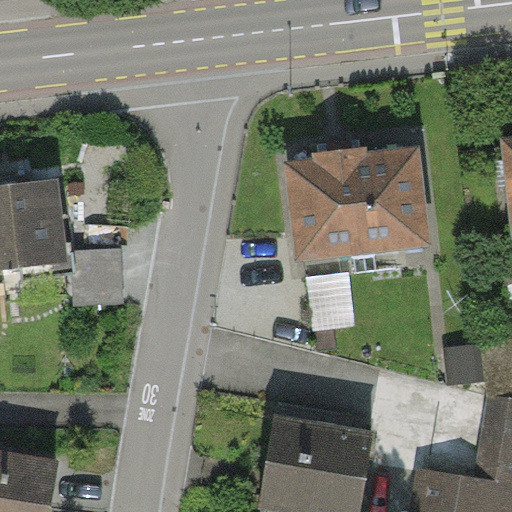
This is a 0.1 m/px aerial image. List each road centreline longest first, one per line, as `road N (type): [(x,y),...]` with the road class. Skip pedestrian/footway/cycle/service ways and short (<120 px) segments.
road 1 (residential): [(184,44),(197,173),(145,511)]
road 2 (primary): [(266,34),(511,6)]
road 3 (primary): [(0,64),(184,44)]
